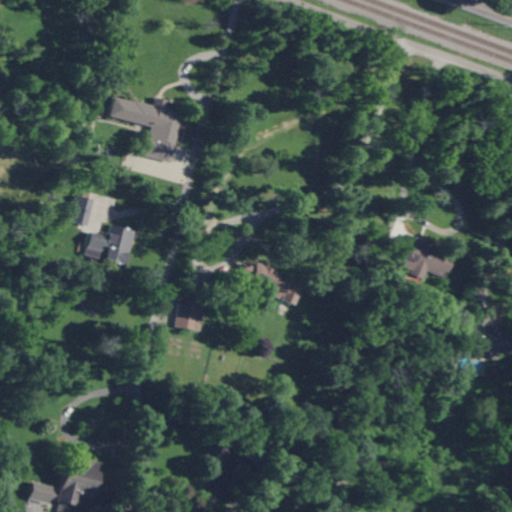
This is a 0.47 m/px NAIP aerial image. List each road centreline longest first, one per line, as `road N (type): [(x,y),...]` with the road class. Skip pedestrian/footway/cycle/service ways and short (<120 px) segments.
road 1 (residential): [(256,0),(135,378)]
road 2 (residential): [(289,0),(511,79)]
